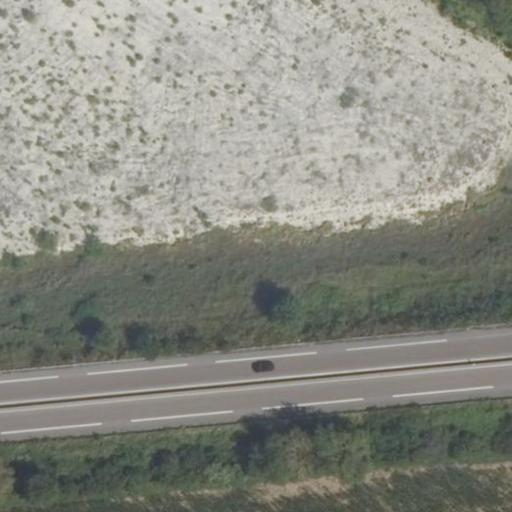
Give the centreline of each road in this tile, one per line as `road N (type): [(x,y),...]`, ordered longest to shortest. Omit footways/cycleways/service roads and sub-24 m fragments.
road 1 (trunk): [(511,335),(0,387)]
road 2 (trunk): [(0,421),(511,374)]
